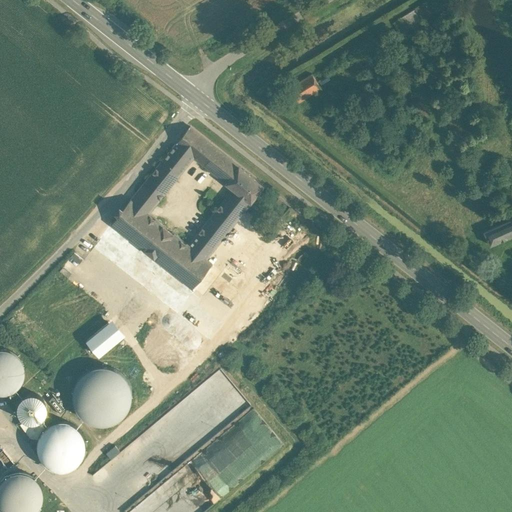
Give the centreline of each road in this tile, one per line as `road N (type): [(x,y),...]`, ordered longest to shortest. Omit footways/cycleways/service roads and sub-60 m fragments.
road 1 (primary): [(195,97),(511,347)]
road 2 (unclassified): [(195,97),(0,316)]
road 3 (unclassified): [(195,97),(220,65),(321,0)]
road 4 (primary): [(71,0),(195,97)]
